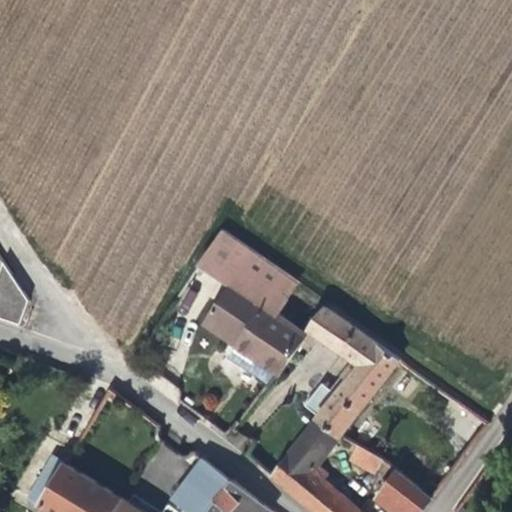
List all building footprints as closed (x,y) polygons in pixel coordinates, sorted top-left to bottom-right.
[(231,341),(282,270),(223,230),(199,265),(231,287),(206,325),(231,341)] [(0,317),(21,325),(30,301),(4,262),(0,273),(0,317)] [(300,344),(307,334),(301,331),(277,314),(299,282),(282,270),(231,341),(238,346),(280,374),(300,344)] [(402,360),(327,308),(317,322),(309,331),(318,337),(354,362),(344,374),(343,376),(348,380),(317,420),(341,438),(402,360)] [(309,331),(317,322),(316,321),(310,318),(301,331),(307,334),(309,331)] [(308,350),(318,337),(309,331),(307,334),(300,344),(301,345),(308,350)] [(280,374),(238,346),(230,359),(270,386),(280,374)] [(359,511),(324,480),(329,475),(319,467),(341,438),(317,420),(272,476),(314,511),(359,511)] [(383,462),(353,444),(349,451),(354,454),(351,460),(368,469),(370,466),(378,471),(383,462)] [(41,507),(66,463),(55,456),(29,499),(41,507)] [(209,511),(224,492),(233,481),(206,460),(204,459),(173,499),(181,505),(175,511),(144,511),(129,502),(122,498),(113,511),(209,511)] [(49,511),(113,511),(122,498),(66,463),(41,507),(49,511)] [(422,511),(433,498),(400,470),(398,473),(384,491),(386,492),(411,511),(422,511)] [(272,511),(273,511),(233,481),(224,492),(209,511),(272,511)] [(411,511),(386,492),(380,500),(395,511),(411,511)] [(175,511),(181,505),(173,499),(163,511),(175,511)]
